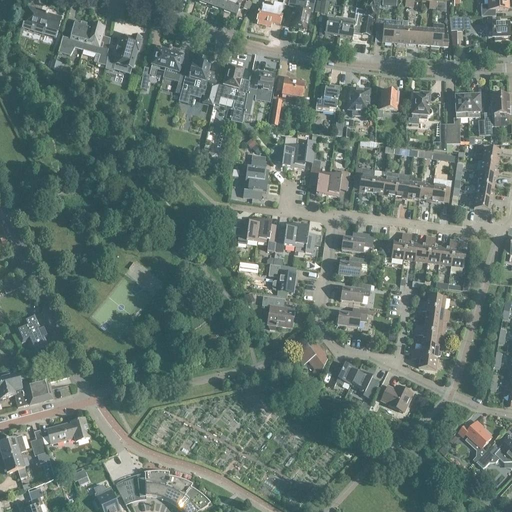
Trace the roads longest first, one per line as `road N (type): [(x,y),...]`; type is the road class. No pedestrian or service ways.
road 1 (residential): [(511,69),(312,58),(142,11)]
road 2 (residential): [(511,414),(452,398),(325,340),(319,303),(332,222)]
road 3 (residential): [(0,426),(88,401),(0,202)]
road 4 (residential): [(332,222),(338,216),(501,234),(511,218)]
